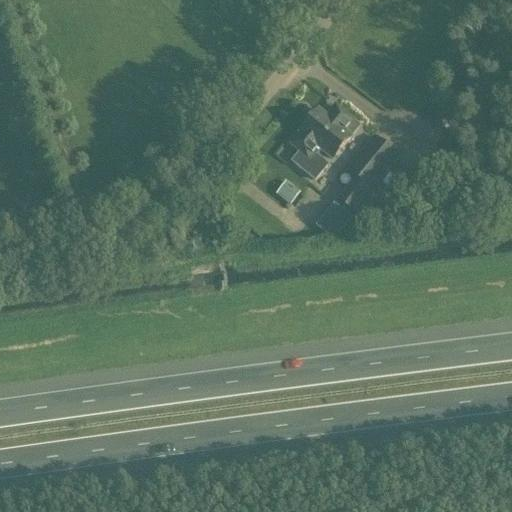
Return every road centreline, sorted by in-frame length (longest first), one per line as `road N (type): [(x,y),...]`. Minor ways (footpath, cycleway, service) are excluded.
road 1 (motorway): [(511,347),(0,416)]
road 2 (motorway): [(0,468),(511,401)]
road 3 (unclassified): [(0,265),(57,257),(134,231),(190,182),(342,0)]
